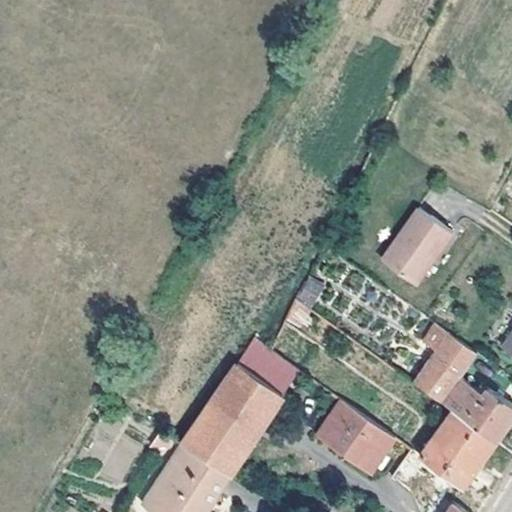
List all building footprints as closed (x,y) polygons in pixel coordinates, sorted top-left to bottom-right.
[(511,167),(490,208),(511,223),(511,205),(511,204),(511,201),(511,167)] [(415,205),(378,258),(413,282),(450,230),(442,224),(415,205)] [(511,328),(501,344),(511,351),(511,328)] [(479,394),(476,391),(457,377),(476,350),(447,330),(413,380),(450,406),(495,438),(511,411),(511,404),(486,385),(479,394)] [(234,366),(283,397),(303,367),(270,345),(255,335),(234,366)] [(232,475),(283,397),(234,366),(183,444),(230,475),(232,475)] [(482,382),(476,391),(479,394),(486,385),(482,382)] [(372,467),(395,433),(344,397),(320,430),(372,467)] [(450,406),(420,451),(453,475),(441,494),(452,502),(446,511),(476,511),(491,489),(470,475),(495,438),(450,406)] [(210,506),(230,475),(183,444),(144,504),(151,511),(208,511),(207,511),(210,506)] [(409,444),(401,458),(412,465),(420,451),(409,444)] [(446,511),(452,502),(441,494),(430,511),(429,511),(446,511)]
